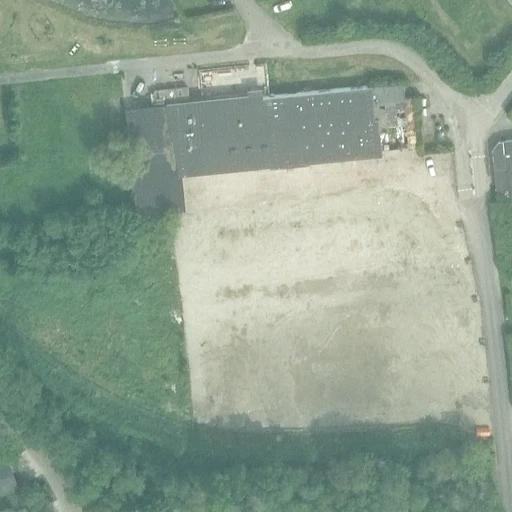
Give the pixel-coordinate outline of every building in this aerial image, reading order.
[(353,0),(356,8),(378,0),(353,0)] [(476,60),(506,31),(496,21),(466,50),(476,60)] [(214,74),(199,71),(198,82),(212,84),(214,74)] [(370,85),(171,105),(129,109),(139,211),(173,207),(181,206),(179,179),(178,169),(255,161),(256,168),(271,167),(270,160),(376,149),(370,85)] [(419,113),(419,137),(429,137),(429,113),(419,113)] [(511,138),(505,140),(505,141),(499,141),(493,148),(497,186),(504,192),(510,191),(510,193),(511,192),(511,138)] [(89,179),(112,179),(112,146),(88,146),(89,179)] [(229,363),(205,369),(208,380),(232,373),(229,363)] [(0,481),(16,476),(9,458),(0,461),(0,481)]
